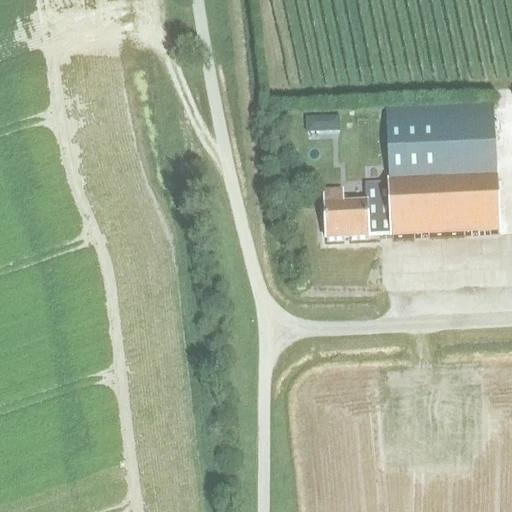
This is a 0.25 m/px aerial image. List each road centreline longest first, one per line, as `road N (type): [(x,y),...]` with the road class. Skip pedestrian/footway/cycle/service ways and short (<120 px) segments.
road 1 (unclassified): [(271,334),(242,230),(199,0)]
road 2 (unclassified): [(511,321),(271,334)]
road 3 (unclassified): [(264,511),(271,334)]
